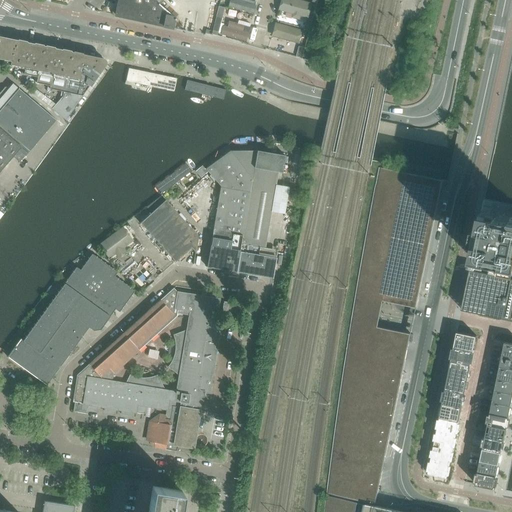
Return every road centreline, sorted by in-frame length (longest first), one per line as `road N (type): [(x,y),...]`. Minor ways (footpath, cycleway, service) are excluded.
road 1 (tertiary): [(19,19),(192,55),(314,97),(416,116),(443,97),(463,0)]
road 2 (residential): [(54,449),(69,368),(182,275),(253,289),(259,300),(229,476)]
road 3 (tertiary): [(459,511),(408,497),(398,469),(458,191)]
road 4 (residential): [(54,449),(229,476)]
road 5 (tertiary): [(468,152),(505,0)]
